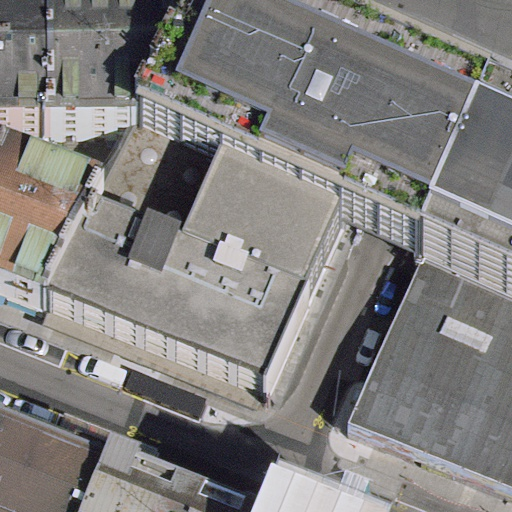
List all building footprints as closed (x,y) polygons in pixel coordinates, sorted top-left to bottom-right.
[(49,18),(0,18),(0,142),(54,144),(49,18)] [(199,18),(49,18),(54,144),(136,146),(199,18)] [(422,273),(492,118),(455,102),(427,90),(290,28),(199,18),(136,146),(220,184),(342,238),(356,244),(384,257),(422,273)] [(511,127),(492,118),(422,273),(511,312),(511,127)] [(136,146),(103,209),(92,229),(185,265),(220,184),(136,146)] [(0,301),(45,320),(92,229),(103,209),(0,168),(0,301)] [(342,238),(220,184),(185,265),(309,313),(342,238)] [(185,265),(92,229),(45,320),(269,407),(309,313),(185,265)] [(511,502),(511,312),(422,273),(351,438),(511,502)] [(0,511),(97,511),(111,476),(0,432),(0,511)] [(202,511),(111,476),(97,511),(202,511)]
